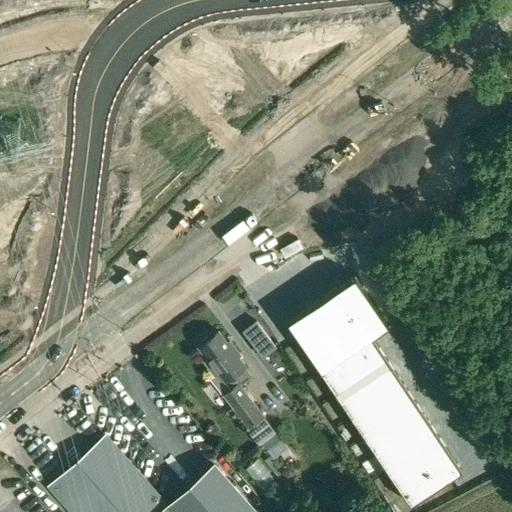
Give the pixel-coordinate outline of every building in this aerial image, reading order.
[(354,275),(287,320),(411,503),(462,469),(372,337),(388,326),(354,275)] [(276,346),(256,320),(243,330),(263,356),(276,346)] [(222,396),(224,395),(248,427),(263,416),(239,384),(250,376),(236,358),(240,355),(229,341),(227,342),(218,331),(209,338),(206,337),(201,341),(201,344),(198,346),(207,358),(204,360),(214,374),(211,377),(211,381),(222,396)] [(216,423),(206,430),(215,441),(224,434),(216,423)] [(289,448),(278,434),(266,444),(276,458),(289,448)] [(105,438),(51,486),(74,511),(256,511),(215,465),(167,508),(105,438)]
